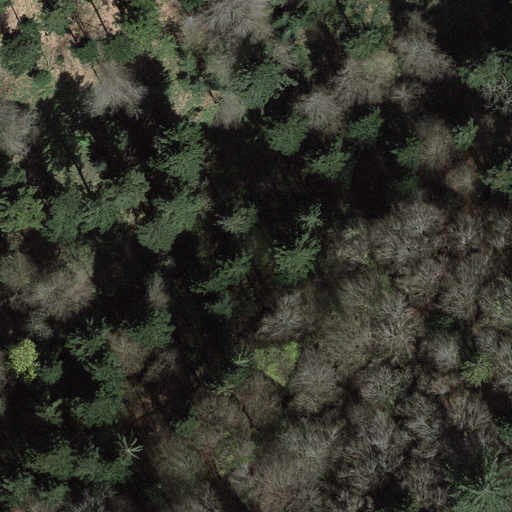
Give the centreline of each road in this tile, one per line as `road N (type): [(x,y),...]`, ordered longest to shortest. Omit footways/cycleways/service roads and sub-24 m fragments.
road 1 (track): [(0,474),(190,385),(247,348),(511,138)]
road 2 (track): [(470,0),(178,233),(0,337)]
